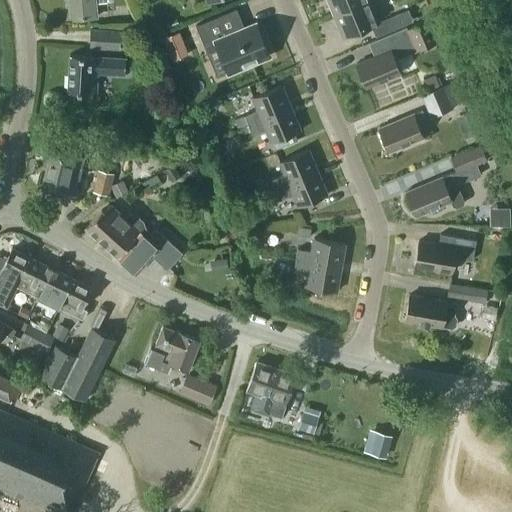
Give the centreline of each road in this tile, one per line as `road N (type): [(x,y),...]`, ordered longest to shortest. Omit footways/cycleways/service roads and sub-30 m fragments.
road 1 (unclassified): [(358,363),(147,290),(0,202)]
road 2 (residential): [(358,363),(378,223),(284,0)]
road 3 (tertiary): [(0,171),(27,94),(19,0)]
road 4 (unclassified): [(511,393),(358,363)]
